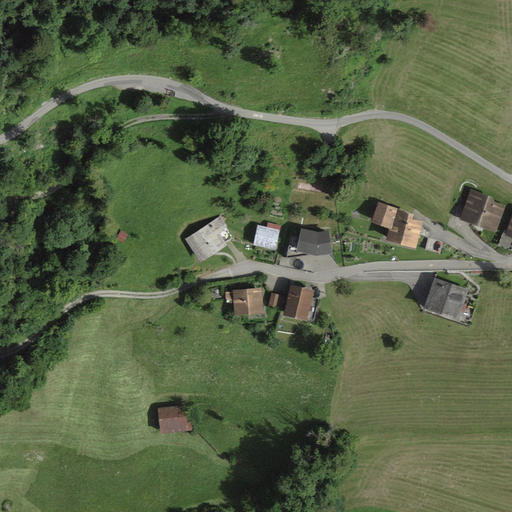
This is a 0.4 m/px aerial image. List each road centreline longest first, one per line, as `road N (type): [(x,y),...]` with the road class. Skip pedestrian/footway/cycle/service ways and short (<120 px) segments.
road 1 (unclassified): [(0,140),(64,96),(101,82),(144,79),(259,117),(325,123),(396,116),(511,181)]
road 2 (track): [(412,211),(347,176),(110,134)]
road 3 (track): [(0,203),(52,191),(129,122),(225,110)]
road 4 (track): [(229,271),(156,294),(87,297),(0,354)]
